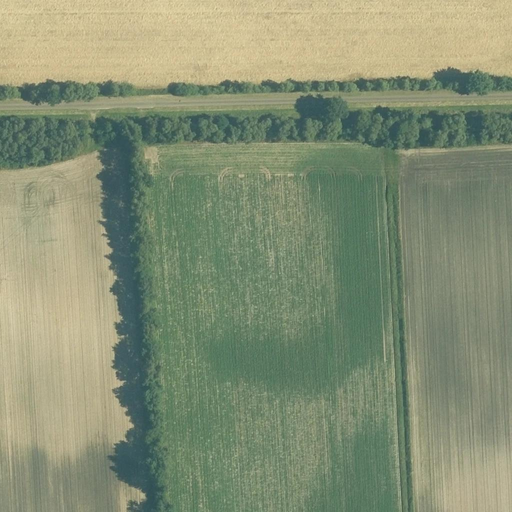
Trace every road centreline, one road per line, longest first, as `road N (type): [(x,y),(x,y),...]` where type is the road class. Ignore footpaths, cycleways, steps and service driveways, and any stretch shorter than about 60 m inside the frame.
road 1 (unclassified): [(511,98),(0,108)]
road 2 (track): [(165,511),(142,106)]
